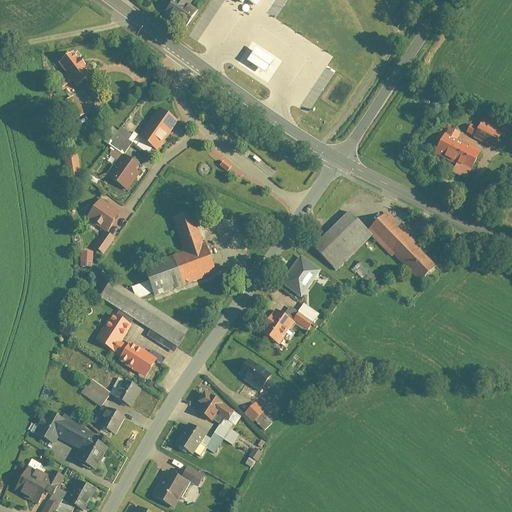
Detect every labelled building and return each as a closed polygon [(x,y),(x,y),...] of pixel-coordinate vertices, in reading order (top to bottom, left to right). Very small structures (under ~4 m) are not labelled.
[(206,3),(200,0),(172,0),(162,17),(187,33),(206,3)] [(261,0),(242,0),(256,9),(261,0)] [(284,61),(252,40),(236,63),(270,85),(284,61)] [(76,54),(60,67),(79,91),(96,78),(76,54)] [(74,101),(56,114),(69,131),(87,118),(74,101)] [(160,111),(136,147),(156,160),(180,124),(160,111)] [(476,123),(469,137),(495,151),(502,137),(476,123)] [(110,130),(101,143),(125,158),(133,145),(110,130)] [(483,154),(461,143),(463,137),(451,131),(449,137),(447,136),(436,158),(472,176),(483,154)] [(65,162),(67,184),(81,183),(79,160),(65,162)] [(122,160),(108,180),(128,194),(142,174),(122,160)] [(101,202),(88,222),(109,235),(121,215),(101,202)] [(156,299),(217,276),(194,215),(173,223),(186,256),(145,271),(156,299)] [(311,250),(334,273),(368,238),(345,215),(311,250)] [(437,266),(385,216),(367,234),(418,285),(437,266)] [(105,236),(95,249),(105,256),(114,243),(105,236)] [(300,298),(318,272),(299,259),(282,285),(300,298)] [(361,263),(351,273),(368,289),(377,279),(361,263)] [(149,282),(127,291),(141,301),(155,297),(149,282)] [(113,285),(102,302),(179,350),(190,333),(113,285)] [(277,312),(262,334),(279,346),(294,324),(277,312)] [(314,324),(301,315),(296,323),(309,332),(314,324)] [(115,355),(122,360),(120,364),(147,380),(159,360),(131,344),(129,347),(122,343),(131,328),(113,318),(96,345),(115,356),(115,355)] [(260,394),(263,390),(275,397),(281,389),(269,381),(272,376),(250,362),(238,380),(260,394)] [(114,400),(131,411),(142,394),(125,383),(114,400)] [(90,384),(83,397),(102,408),(110,395),(90,384)] [(203,409),(198,417),(212,426),(213,424),(221,429),(207,451),(216,456),(224,444),(233,449),(239,439),(230,433),(233,429),(226,425),(227,423),(229,425),(235,415),(224,408),(225,406),(211,397),(210,399),(206,396),(199,406),(203,409)] [(255,406),(245,417),(256,427),(266,416),(255,406)] [(110,412),(99,430),(116,439),(126,421),(110,412)] [(56,449),(59,443),(82,455),(77,464),(98,475),(111,452),(93,442),(68,427),(47,416),(35,437),(56,449)] [(190,428),(176,449),(198,463),(212,442),(190,428)] [(46,488),(53,492),(61,478),(50,472),(46,480),(26,470),(14,492),(37,505),(46,488)] [(190,470),(183,480),(199,490),(206,480),(190,470)] [(167,474),(153,498),(174,511),(188,487),(167,474)] [(79,484),(67,504),(79,511),(85,511),(96,494),(79,484)]
